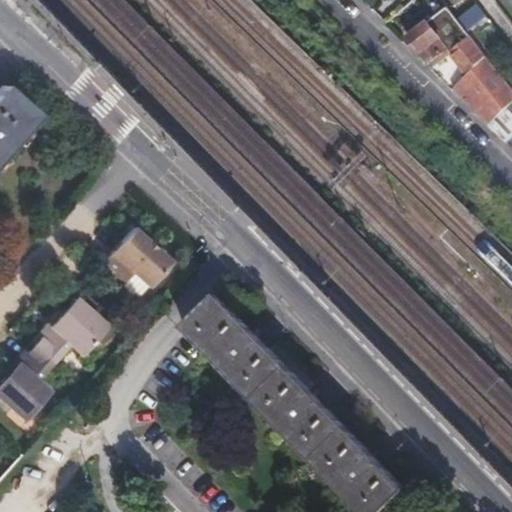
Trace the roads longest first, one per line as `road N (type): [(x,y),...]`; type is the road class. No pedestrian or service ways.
road 1 (residential): [(240,252),(497,511)]
road 2 (residential): [(0,15),(240,252)]
road 3 (residential): [(129,511),(112,479),(123,406),(160,336),(240,252)]
road 4 (residential): [(329,0),(511,179)]
road 5 (track): [(7,511),(67,446),(118,437)]
